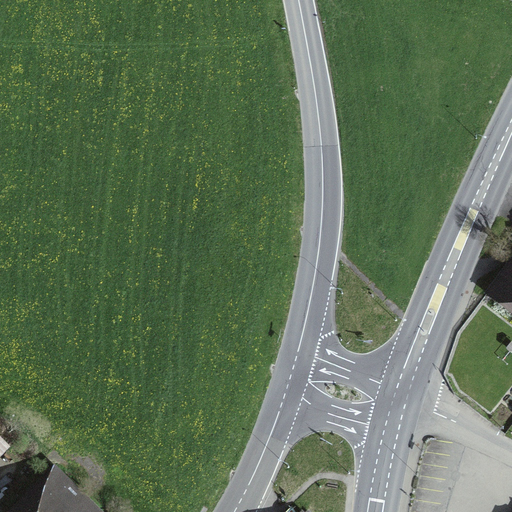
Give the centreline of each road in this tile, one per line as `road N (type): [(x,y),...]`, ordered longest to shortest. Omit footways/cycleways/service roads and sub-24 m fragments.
road 1 (secondary): [(298,0),(322,180),(314,281),(292,368)]
road 2 (primary): [(397,407),(511,125)]
road 3 (secondary): [(233,511),(286,389)]
road 4 (unclassified): [(397,407),(511,451)]
